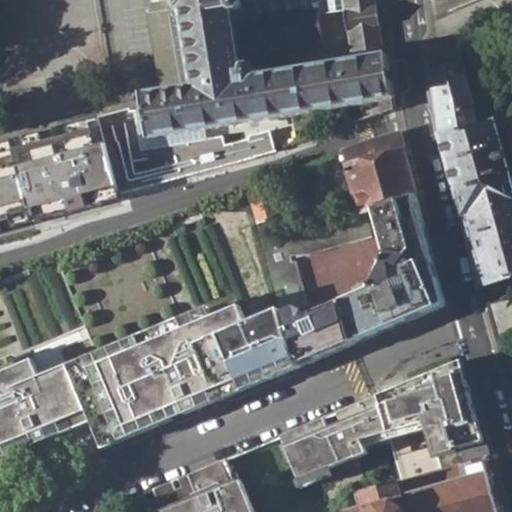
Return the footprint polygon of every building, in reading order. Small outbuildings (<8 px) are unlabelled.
[(174,0),(176,9),(149,15),(161,90),(144,94),(151,139),(391,99),(386,55),(382,54),(376,17),(373,0),(174,0)] [(426,45),(440,135),(495,120),(502,118),(511,115),(511,109),(476,119),(458,54),(470,50),(465,29),(426,45)] [(511,115),(502,118),(511,151),(511,115)] [(440,135),(462,215),(511,201),(511,180),(495,120),(440,135)] [(342,152),(358,213),(362,212),(372,209),(414,198),(400,147),(397,134),(342,152)] [(0,226),(114,197),(100,144),(89,147),(81,149),(55,156),(16,166),(15,177),(0,181),(0,226)] [(249,193),(257,221),(278,216),(268,187),(249,193)] [(414,198),(372,209),(385,258),(367,291),(353,297),(365,339),(443,305),(414,198)] [(511,201),(462,215),(481,285),(511,276),(511,201)] [(369,237),(362,212),(358,213),(316,224),(323,251),(338,246),(369,237)] [(203,213),(175,225),(177,230),(205,217),(203,213)] [(292,259),(323,251),(316,224),(262,238),(298,368),(365,339),(353,297),(303,317),(301,312),(306,309),(292,259)] [(486,304),(492,326),(511,320),(511,297),(486,304)] [(102,367),(74,378),(93,423),(100,440),(170,410),(183,405),(187,416),(202,409),(186,371),(199,366),(210,393),(225,387),(266,370),(270,380),(298,368),(282,312),(247,326),(240,309),(212,320),(184,332),(171,338),(115,361),(102,367)] [(208,309),(180,321),(184,332),(212,320),(208,309)] [(511,336),(511,320),(492,326),(496,343),(511,336)] [(166,327),(111,350),(115,361),(171,338),(166,327)] [(97,356),(69,368),(74,378),(102,367),(97,356)] [(0,364),(0,376),(20,368),(16,357),(0,364)] [(0,448),(32,436),(36,446),(51,440),(35,402),(49,396),(42,379),(34,362),(20,368),(0,376),(0,448)] [(460,363),(385,393),(280,437),(297,481),(354,458),(356,461),(365,457),(361,448),(358,442),(388,433),(389,440),(401,482),(466,464),(462,452),(482,446),(468,395),(460,398),(451,370),(460,366),(460,363)] [(451,370),(460,398),(468,395),(460,366),(451,370)] [(35,402),(51,440),(93,423),(74,378),(69,368),(42,379),(49,396),(35,402)] [(230,398),(270,380),(266,370),(225,387),(230,398)] [(170,410),(100,440),(104,450),(175,421),(170,410)] [(361,448),(389,440),(388,433),(358,442),(361,448)] [(0,448),(0,461),(36,446),(32,436),(0,448)] [(499,511),(497,511),(494,502),(497,501),(496,497),(494,498),(491,491),(494,490),(493,486),(490,486),(488,478),(491,477),(490,474),(487,474),(483,461),(486,460),(485,458),(466,464),(401,482),(357,494),(362,510),(356,511),(499,511)] [(245,511),(234,484),(230,487),(226,478),(230,475),(225,460),(154,490),(162,511),(245,511)]
